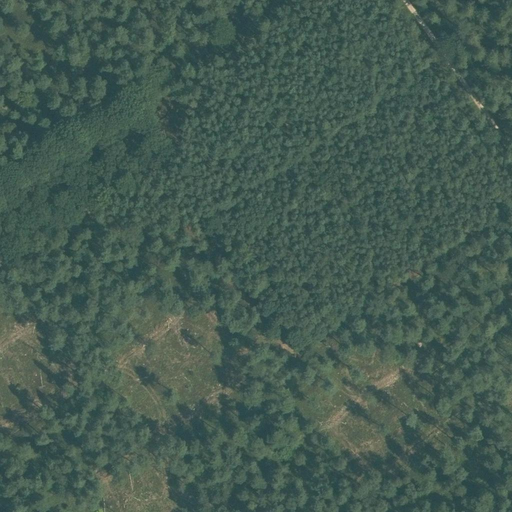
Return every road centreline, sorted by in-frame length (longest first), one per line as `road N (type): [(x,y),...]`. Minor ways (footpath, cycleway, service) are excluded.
road 1 (track): [(264,0),(0,163)]
road 2 (track): [(404,0),(511,154)]
